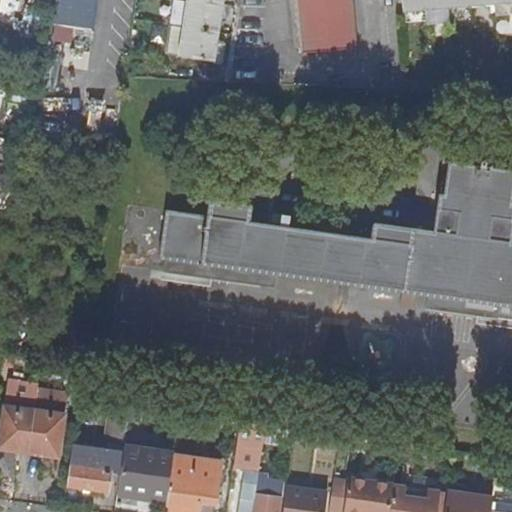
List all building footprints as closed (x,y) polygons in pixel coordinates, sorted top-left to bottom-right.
[(57,0),(54,24),(92,30),(96,0),(57,0)] [(214,62),(222,0),(186,0),(178,57),(214,62)] [(298,0),(302,53),(301,53),(301,55),(356,50),(356,48),(355,48),(350,0),(298,0)] [(511,0),(401,0),(403,13),(511,3),(511,0)] [(80,134),(77,151),(113,157),(116,139),(80,134)] [(439,195),(437,211),(458,213),(456,230),(456,235),(434,232),(374,224),(372,226),(371,241),(270,226),(273,202),(242,198),(243,191),(237,190),(220,188),(219,203),(211,202),(209,203),(207,217),(166,212),(158,260),(166,261),(164,272),(197,276),(198,265),(244,272),(243,282),(276,287),(277,276),(428,297),(448,300),(446,309),(480,314),(481,305),(499,307),(511,308),(511,243),(489,240),(489,235),(491,218),(511,220),(511,205),(511,197),(511,171),(485,167),(485,163),(484,161),(482,161),(480,162),(479,167),(448,162),(443,196),(439,195)] [(242,198),(273,202),(276,202),(277,193),(237,186),(237,190),(243,191),(242,198)] [(458,213),(437,211),(435,228),(434,232),(456,235),(456,230),(458,213)] [(511,238),(511,233),(511,220),(491,218),(489,235),(489,240),(511,243),(511,238)] [(244,272),(198,265),(197,276),(164,272),(164,273),(276,289),(276,287),(243,282),(244,272)] [(448,300),(428,297),(426,310),(497,319),(499,307),(481,305),(480,314),(446,309),(448,300)] [(66,395),(37,391),(34,412),(28,454),(58,458),(66,395)] [(129,408),(110,405),(105,440),(124,442),(129,408)] [(0,436),(0,449),(28,454),(34,412),(4,407),(0,436)] [(265,426),(240,423),(235,461),(254,463),(253,471),(245,470),(243,482),(246,483),(252,483),(252,485),(256,485),(252,511),(278,511),(281,499),(283,483),(267,480),(267,476),(258,475),(262,447),(262,442),(265,426)] [(294,430),(265,426),(262,442),(292,446),(294,430)] [(337,453),(339,436),(320,434),(318,450),(337,453)] [(368,440),(357,439),(356,448),(368,450),(369,441),(368,440)] [(119,475),(117,496),(166,503),(172,456),(173,453),(123,446),(122,455),(119,475)] [(71,449),(66,487),(107,492),(110,473),(119,475),(122,455),(71,449)] [(166,503),(164,511),(198,511),(200,503),(216,505),(221,463),(172,456),(166,503)] [(347,481),(333,479),(328,511),(389,511),(393,487),(393,485),(348,479),(347,481)] [(252,511),(256,485),(252,485),(252,483),(246,483),(246,487),(241,486),(237,511),(252,511)] [(444,511),(490,511),(492,501),(494,488),(480,486),(479,497),(447,493),(447,494),(445,508),(444,511)] [(389,511),(444,511),(445,508),(447,494),(402,488),(393,487),(389,511)] [(286,491),(283,511),(324,511),(326,496),(286,491)] [(511,511),(511,503),(492,501),(490,511),(511,511)]
